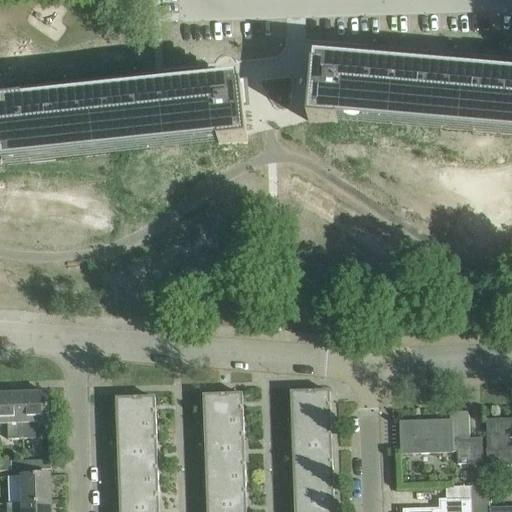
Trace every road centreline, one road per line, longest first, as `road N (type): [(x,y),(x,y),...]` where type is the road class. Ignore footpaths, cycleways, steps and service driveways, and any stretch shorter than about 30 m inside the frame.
road 1 (residential): [(367,364),(74,342)]
road 2 (residential): [(435,0),(191,9),(191,0)]
road 3 (residential): [(81,511),(74,342)]
road 4 (residential): [(372,511),(367,364)]
road 5 (residential): [(511,359),(367,364)]
